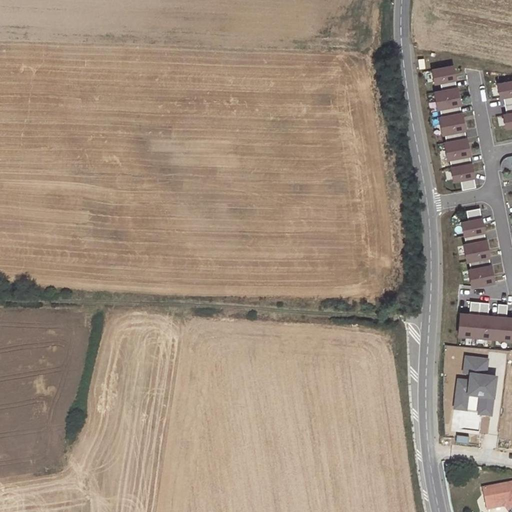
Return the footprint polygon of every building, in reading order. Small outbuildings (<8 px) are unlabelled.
[(432,68),(435,84),(440,83),(441,89),(457,86),(453,64),(432,68)] [(511,80),(496,84),(499,99),(506,97),(508,108),(511,107),(511,80)] [(433,90),(437,110),(440,109),(441,115),(461,111),(457,86),(441,89),(433,90)] [(511,133),(511,107),(508,108),(510,117),(503,119),(506,135),(511,133)] [(438,116),(442,135),(444,135),(445,141),(466,137),(461,111),(441,115),(438,116)] [(443,141),(447,160),(449,160),(450,166),(471,162),(466,137),(445,141),(443,141)] [(450,166),(453,182),(460,181),(462,190),(475,188),(471,162),(450,166)] [(485,233),(480,208),(466,210),(467,219),(461,221),(464,237),(485,233)] [(489,258),(485,233),(464,237),(465,242),(463,243),(466,262),(469,262),(489,258)] [(494,283),(489,258),(469,262),(470,267),(468,268),(471,287),(494,283)] [(458,335),(476,336),(479,311),(480,302),(470,301),(469,311),(460,310),(458,335)] [(477,336),(495,338),(497,314),(488,313),(489,302),(480,301),(477,336)] [(495,338),(511,339),(511,314),(506,314),(507,304),(499,303),(495,338)] [(488,356),(465,354),(462,374),(467,374),(466,380),(459,379),(456,407),(480,410),(480,414),(491,415),(496,374),(486,373),(488,356)] [(510,511),(511,511),(511,484),(510,483),(480,487),(485,508),(502,503),(510,511)]
